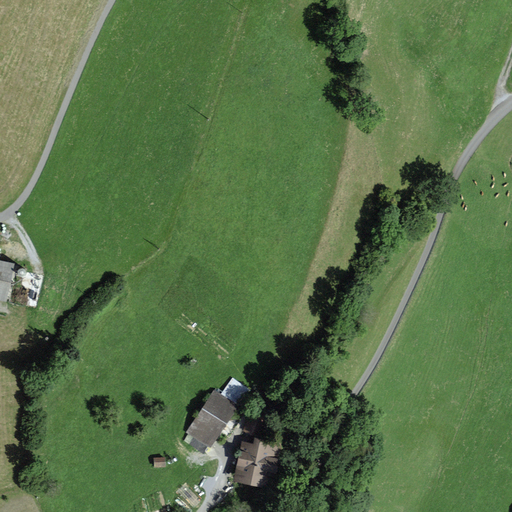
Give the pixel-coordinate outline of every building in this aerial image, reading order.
[(0,294),(2,295),(9,266),(0,264),(0,294)] [(207,445),(233,405),(216,393),(189,433),(207,445)] [(245,430),(260,436),(270,409),(255,403),(245,430)] [(272,482),(278,453),(244,446),(238,475),(272,482)] [(155,465),(165,465),(164,457),(154,457),(155,465)]
